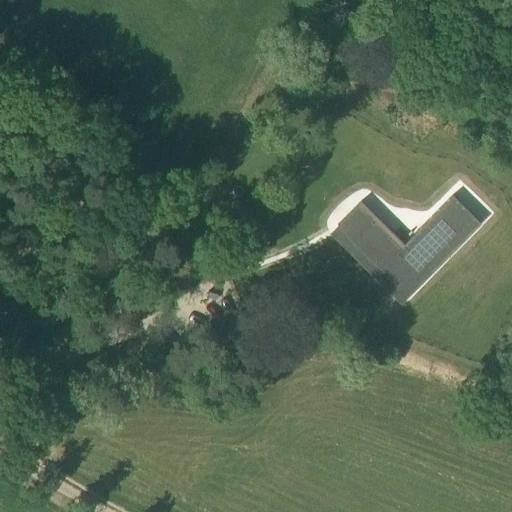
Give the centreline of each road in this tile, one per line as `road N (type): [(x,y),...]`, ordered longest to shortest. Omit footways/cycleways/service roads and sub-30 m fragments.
road 1 (track): [(394,0),(382,90),(351,199),(317,238),(0,377)]
road 2 (track): [(0,453),(105,511)]
